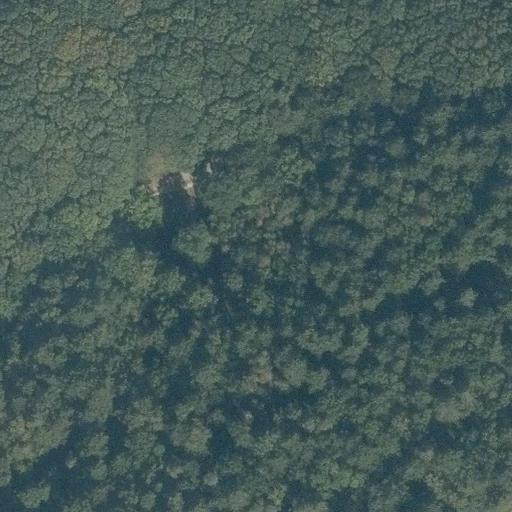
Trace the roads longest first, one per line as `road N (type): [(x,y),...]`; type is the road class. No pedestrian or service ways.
road 1 (track): [(511,98),(128,198),(0,347)]
road 2 (unknown): [(0,78),(262,0)]
road 3 (unknown): [(511,213),(398,0)]
